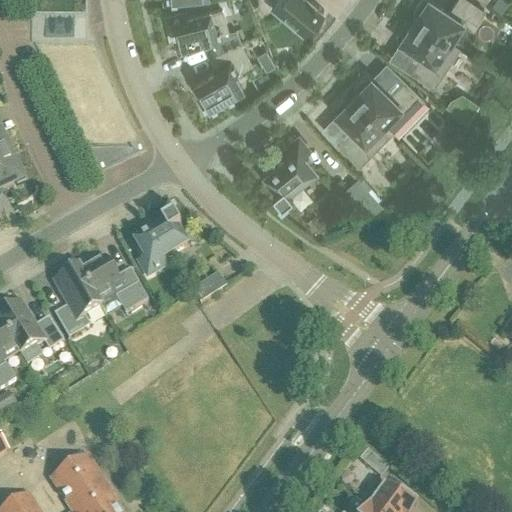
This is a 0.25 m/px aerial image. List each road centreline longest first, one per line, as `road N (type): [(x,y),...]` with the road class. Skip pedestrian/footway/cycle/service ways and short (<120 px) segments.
road 1 (residential): [(377,0),(287,104),(179,164)]
road 2 (residential): [(80,220),(11,78),(0,21)]
road 3 (tertiary): [(389,348),(511,182)]
road 4 (tertiary): [(269,511),(389,348)]
road 5 (residential): [(317,290),(179,164)]
road 6 (residential): [(179,164),(135,83),(112,0)]
